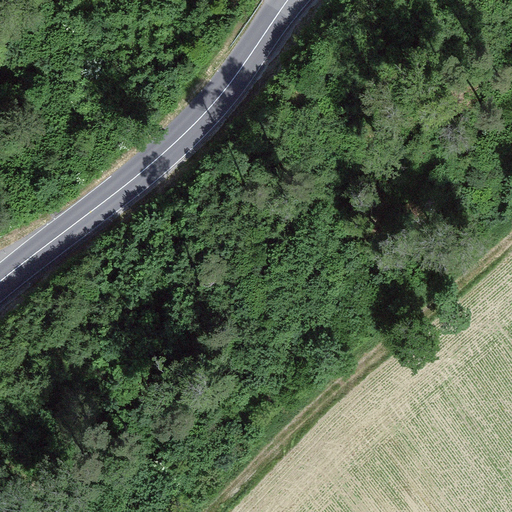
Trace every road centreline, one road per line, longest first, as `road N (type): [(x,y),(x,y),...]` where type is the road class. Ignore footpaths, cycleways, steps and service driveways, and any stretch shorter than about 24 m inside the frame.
road 1 (track): [(209,511),(511,236)]
road 2 (secondary): [(0,282),(189,129),(288,0)]
